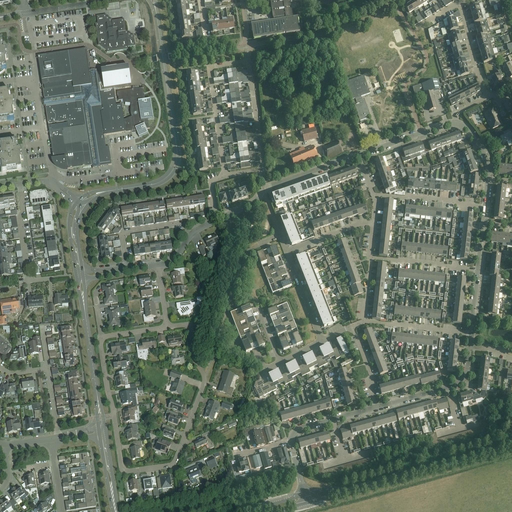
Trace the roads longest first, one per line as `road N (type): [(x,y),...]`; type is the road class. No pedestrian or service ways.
road 1 (residential): [(165,327),(187,327),(203,380),(169,466),(121,466),(100,337)]
road 2 (tertiary): [(80,203),(163,180),(175,164),(154,0)]
road 3 (tertiary): [(351,492),(511,447)]
road 4 (residential): [(216,219),(268,187),(358,150)]
road 5 (tertiary): [(102,429),(80,277)]
road 6 (residential): [(225,175),(209,68),(248,62)]
road 7 (residential): [(225,175),(263,169),(248,62)]
